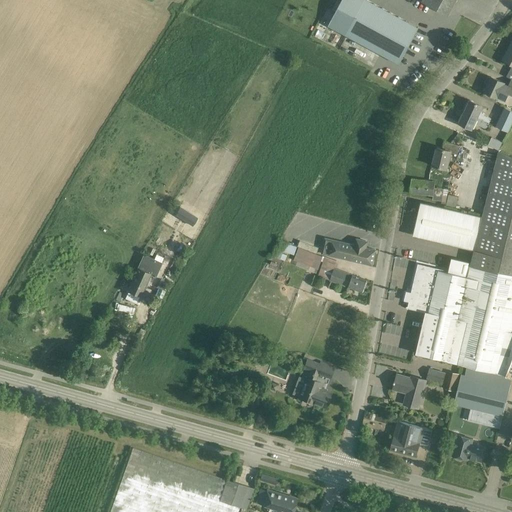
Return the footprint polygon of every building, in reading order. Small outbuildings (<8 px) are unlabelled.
[(399,63),(418,27),(367,0),(344,0),(330,26),(399,63)] [(421,0),(421,1),(448,16),(456,0),(421,0)] [(511,79),(511,40),(502,60),(511,64),(511,65),(506,76),(511,79)] [(505,83),(491,77),(490,77),(489,77),(487,77),(485,81),(486,84),(487,84),(484,91),(505,101),(508,95),(511,96),(511,79),(508,86),(504,84),(505,83)] [(465,110),(490,121),(491,118),(484,115),(485,114),(481,112),(483,106),(470,100),(465,110)] [(511,110),(504,107),(496,126),(508,132),(511,123),(511,110)] [(490,121),(465,110),(459,123),(473,129),(475,124),(486,129),(490,121)] [(491,137),(488,144),(499,150),(502,142),(491,137)] [(444,142),(443,149),(436,147),(432,165),(447,169),(451,153),(458,154),(460,146),(444,142)] [(409,307),(428,311),(418,354),(504,374),(511,377),(511,157),(498,151),(467,277),(438,270),(419,265),(409,307)] [(448,189),(434,188),(435,181),(412,178),(410,193),(433,195),(432,200),(441,201),(441,203),(446,204),(448,189)] [(446,206),(455,208),(458,197),(449,195),(446,206)] [(186,237),(191,229),(183,224),(187,218),(174,210),(166,224),(186,237)] [(355,244),(325,238),(321,254),(351,260),(372,265),(375,250),(366,248),(368,241),(356,239),(355,244)] [(300,240),(298,246),(317,252),(319,247),(300,240)] [(275,250),(273,256),(280,259),(283,251),(294,255),(297,247),(280,241),(276,250),(275,250)] [(336,261),(316,254),(298,247),(294,260),(297,261),(296,265),(316,273),(320,261),(323,262),(318,276),(362,292),(367,280),(334,268),(336,261)] [(156,276),(161,264),(155,261),(148,258),(144,256),(128,291),(140,296),(150,274),(156,276)] [(156,284),(158,277),(152,275),(150,282),(156,284)] [(322,384),(315,381),(318,375),(330,379),(335,366),(320,361),(319,363),(307,358),(303,369),(309,371),(306,378),(305,379),(299,376),(292,394),(299,397),(326,408),(331,393),(320,389),(322,384)] [(511,378),(466,367),(465,374),(461,373),(461,374),(457,391),(454,404),(471,408),(468,420),(491,425),(493,413),(503,416),(510,385),(511,378)] [(429,368),(426,379),(443,383),(446,372),(429,368)] [(457,391),(461,374),(450,371),(446,389),(457,391)] [(397,373),(393,387),(407,391),(403,404),(419,408),(426,380),(411,376),(411,377),(397,373)] [(278,385),(271,382),(269,389),(275,391),(278,385)] [(432,430),(424,428),(398,421),(390,449),(416,456),(422,435),(424,435),(422,442),(429,444),(432,430)] [(481,461),(485,446),(472,443),(473,439),(458,434),(452,455),(455,456),(457,459),(461,460),(464,459),(467,460),(468,458),(481,461)] [(246,509),(253,488),(226,479),(133,448),(110,511),(237,511),(239,507),(241,508),(239,511),(246,511),(247,510),(246,509)] [(275,485),(277,479),(275,478),(269,477),(262,474),(260,480),(275,485)] [(264,497),(262,504),(278,509),(276,511),(293,511),(297,499),(282,494),(282,496),(261,489),(259,496),(264,497)]
